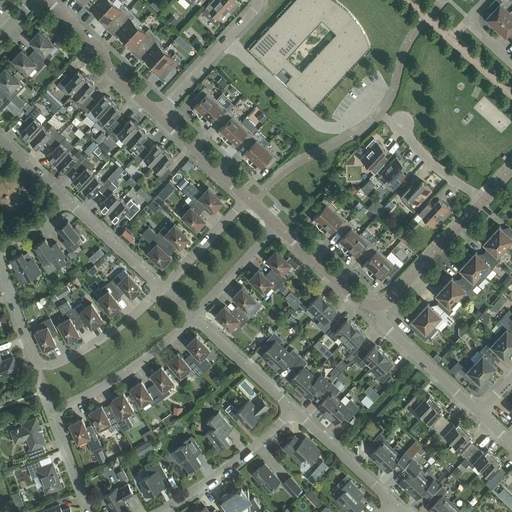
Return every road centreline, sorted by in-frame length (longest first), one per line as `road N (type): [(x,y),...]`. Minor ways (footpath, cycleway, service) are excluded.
road 1 (residential): [(193,316),(129,371),(57,414),(91,511)]
road 2 (residential): [(0,270),(38,366),(84,349),(161,290)]
road 3 (residential): [(41,0),(159,114)]
road 4 (residential): [(170,511),(235,467),(292,409)]
road 5 (residential): [(482,204),(366,99)]
road 6 (residential): [(380,322),(482,204)]
road 7 (residential): [(159,114),(258,0)]
road 8 (residential): [(484,417),(380,322)]
road 9 (residential): [(277,227),(380,322)]
road 10 (residential): [(395,502),(292,409)]
road 11 (residential): [(292,409),(193,316)]
road 12 (residential): [(161,290),(66,200)]
road 13 (residential): [(161,290),(245,198)]
road 14 (residential): [(277,227),(193,316)]
road 15 (residential): [(159,114),(245,198)]
